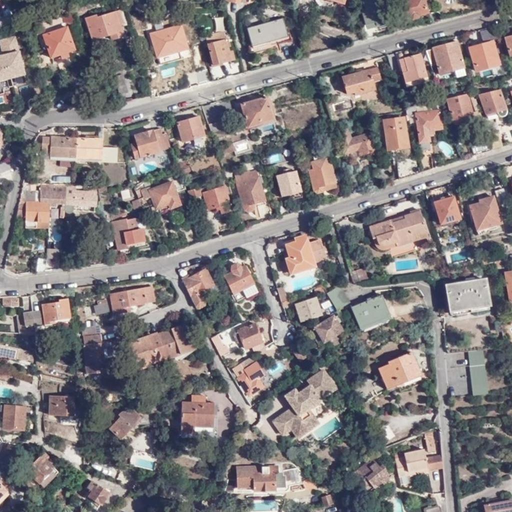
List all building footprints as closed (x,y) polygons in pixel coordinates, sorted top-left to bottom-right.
[(386,22),(379,0),(362,0),(365,8),(361,10),(365,24),(372,23),(373,26),(386,22)] [(428,12),(424,0),(403,0),(396,2),(401,20),(428,12)] [(450,11),(446,0),(438,0),(442,14),(450,11)] [(124,38),(116,12),(97,18),(97,16),(86,19),(93,42),(111,36),(113,42),(124,38)] [(66,23),(64,18),(46,23),(45,22),(39,23),(45,30),(66,23)] [(285,30),(282,18),(248,28),(252,43),(250,44),(253,53),(280,45),(280,42),(291,39),(287,29),(285,30)] [(159,45),(154,46),(157,57),(159,56),(161,64),(182,58),(180,50),(188,48),(182,25),(164,30),(161,22),(155,24),(157,32),(155,32),(159,45)] [(75,52),(68,29),(44,37),(51,60),(75,52)] [(480,42),(490,41),(489,30),(479,31),(480,42)] [(150,34),(154,46),(159,45),(155,32),(150,34)] [(228,52),(225,39),(208,45),(213,65),(234,60),(231,52),(228,52)] [(425,51),(430,64),(436,63),(440,74),(453,71),(454,77),(465,74),(457,41),(432,47),(432,49),(425,51)] [(501,64),(495,41),(469,48),(475,71),(501,64)] [(22,53),(0,59),(0,85),(29,78),(22,53)] [(428,81),(420,54),(399,59),(407,87),(428,81)] [(376,58),(368,60),(370,69),(342,76),(347,92),(354,91),(356,93),(375,88),(372,78),(381,76),(376,58)] [(128,92),(124,74),(117,76),(120,94),(128,92)] [(93,85),(88,77),(74,86),(80,94),(93,85)] [(506,109),(499,89),(479,94),(485,114),(495,111),(497,114),(502,115),(505,113),(506,109)] [(459,122),(462,119),(462,115),(472,113),(467,93),(445,97),(451,119),(453,122),(455,123),(457,123),(459,122)] [(475,112),(478,111),(475,101),(473,95),(470,97),(475,112)] [(240,105),(246,121),(259,118),(260,123),(274,119),(267,97),(240,105)] [(442,128),(439,109),(416,112),(420,142),(429,140),(430,144),(435,143),(432,129),(442,128)] [(204,135),(199,117),(177,123),(183,142),(204,135)] [(384,119),(387,145),(398,144),(398,147),(408,146),(403,117),(384,119)] [(227,118),(208,124),(211,133),(230,127),(227,118)] [(259,118),(246,121),(248,127),(260,123),(259,118)] [(377,150),(371,132),(351,138),(348,126),(346,127),(345,124),(337,126),(347,158),(377,150)] [(131,144),(134,158),(169,148),(166,134),(162,134),(160,128),(135,135),(137,143),(131,144)] [(498,132),(488,134),(493,149),(502,146),(498,132)] [(76,157),(76,138),(51,137),(51,139),(43,139),(43,152),(50,153),(56,153),(68,154),(68,157),(76,157)] [(103,148),(103,139),(76,138),(76,157),(86,158),(86,154),(103,155),(103,148)] [(474,155),(484,152),(480,138),(469,141),(474,155)] [(233,143),(216,148),(219,155),(236,150),(233,143)] [(110,162),(118,162),(118,148),(110,148),(110,162)] [(420,156),(424,171),(433,168),(430,153),(420,156)] [(190,173),(185,157),(177,159),(183,175),(190,173)] [(336,183),(331,165),(328,166),(327,159),(312,162),(314,169),(309,171),(314,189),(315,191),(317,192),(320,192),(322,190),(322,186),(336,183)] [(376,164),(383,185),(391,182),(385,159),(376,164)] [(397,163),(399,179),(421,172),(418,159),(397,163)] [(303,197),(296,171),(276,176),(281,196),(291,193),(293,200),(303,197)] [(352,188),(361,186),(362,186),(358,173),(348,176),(352,188)] [(183,181),(182,176),(174,178),(177,190),(185,188),(183,181)] [(266,203),(258,176),(237,182),(245,210),(247,212),(250,212),(253,210),(254,207),(266,203)] [(136,193),(139,199),(143,197),(145,199),(152,196),(157,207),(170,202),(171,207),(181,203),(172,181),(151,189),(150,187),(145,189),(141,191),(136,193)] [(140,189),(144,187),(142,182),(133,186),(134,188),(135,191),(136,193),(145,189),(141,191),(140,189)] [(30,183),(23,183),(17,211),(25,211),(24,228),(48,229),(49,205),(50,202),(38,201),(39,190),(30,190),(30,183)] [(65,184),(30,183),(30,190),(39,190),(38,201),(50,202),(50,200),(56,201),(55,203),(61,203),(61,206),(64,206),(64,205),(65,199),(65,193),(65,184)] [(232,211),(225,186),(204,193),(209,211),(221,207),(223,213),(232,211)] [(203,202),(199,188),(188,192),(193,205),(203,202)] [(74,193),(65,193),(65,199),(64,205),(73,205),(73,204),(95,206),(96,194),(95,193),(95,189),(79,192),(80,190),(74,190),(74,193)] [(508,203),(504,189),(496,191),(501,206),(508,203)] [(459,217),(452,196),(433,202),(440,223),(459,217)] [(477,229),(488,226),(501,222),(493,196),(483,199),(483,201),(470,205),(477,229)] [(135,209),(143,207),(140,200),(133,201),(135,209)] [(160,206),(162,211),(171,207),(170,202),(160,206)] [(109,209),(101,210),(102,214),(103,223),(112,222),(117,251),(128,248),(127,243),(144,240),(141,228),(137,229),(135,218),(126,219),(126,218),(112,220),(109,209)] [(396,242),(397,245),(413,240),(411,235),(425,230),(420,210),(419,210),(418,209),(410,211),(410,213),(404,215),(404,218),(390,222),(390,219),(368,226),(371,239),(376,237),(378,244),(383,245),(396,242)] [(411,235),(413,240),(427,235),(425,230),(411,235)] [(314,252),(322,249),(321,247),(323,246),(321,243),(320,243),(319,241),(308,245),(305,236),(295,239),(296,242),(286,245),(290,258),(286,259),(291,274),(315,267),(314,263),(318,262),(314,252)] [(165,240),(170,251),(177,249),(172,237),(165,240)] [(383,249),(397,245),(396,242),(383,245),(378,244),(376,237),(371,239),(373,244),(374,246),(376,248),(379,250),(383,249)] [(128,248),(117,251),(117,254),(145,249),(144,240),(127,243),(128,248)] [(323,249),(322,249),(314,252),(318,262),(326,259),(323,249)] [(59,255),(58,269),(67,268),(68,255),(59,255)] [(37,257),(36,272),(45,270),(46,257),(37,257)] [(245,298),(257,292),(244,267),(241,268),(238,265),(233,266),(231,269),(231,273),(223,278),(232,295),(241,291),(245,298)] [(353,269),(349,270),(352,280),(355,284),(367,279),(364,269),(354,272),(353,269)] [(189,278),(183,282),(189,295),(195,307),(206,302),(204,298),(221,289),(218,283),(214,284),(206,270),(198,273),(197,272),(189,276),(189,278)] [(489,305),(485,280),(446,285),(450,311),(489,305)] [(349,301),(339,284),(326,292),(336,309),(349,301)] [(321,295),(326,292),(321,285),(313,289),(315,293),(319,291),(321,295)] [(154,302),(151,287),(110,295),(113,314),(133,311),(133,306),(154,302)] [(284,287),(277,288),(279,295),(286,293),(284,287)] [(286,293),(279,295),(281,302),(288,299),(286,293)] [(389,315),(381,295),(351,306),(360,326),(389,315)] [(321,315),(315,296),(295,303),(300,321),(321,315)] [(19,308),(19,298),(6,297),(5,307),(19,308)] [(32,309),(31,297),(22,298),(23,310),(32,309)] [(70,318),(67,299),(59,299),(59,302),(41,304),(44,324),(54,323),(54,320),(70,318)] [(92,304),(93,315),(107,314),(106,303),(92,304)] [(41,313),(33,314),(34,327),(43,326),(41,313)] [(24,315),(24,316),(25,328),(33,327),(31,314),(24,315)] [(338,323),(343,320),(339,314),(334,317),(338,323)] [(342,330),(338,323),(334,317),(333,315),(315,326),(324,340),(342,330)] [(20,335),(34,337),(33,327),(25,328),(24,316),(18,317),(20,335)] [(254,353),(264,347),(262,341),(261,341),(258,334),(259,329),(257,325),(254,324),(238,330),(240,335),(237,337),(239,342),(242,341),(245,348),(251,346),(254,353)] [(82,327),(83,335),(100,333),(99,325),(95,326),(90,326),(87,327),(82,327)] [(191,346),(184,325),(157,335),(156,333),(129,343),(137,364),(144,362),(146,366),(165,358),(166,360),(185,353),(184,349),(191,346)] [(318,344),(324,340),(315,326),(309,330),(318,344)] [(83,337),(84,345),(84,347),(85,361),(86,374),(104,372),(103,359),(101,334),(83,337)] [(213,343),(219,354),(224,350),(218,340),(213,343)] [(287,348),(298,362),(305,357),(294,343),(287,348)] [(32,361),(32,353),(29,352),(29,351),(0,345),(0,356),(15,359),(16,358),(27,361),(27,360),(32,361)] [(468,350),(474,395),(488,393),(488,392),(483,349),(468,350)] [(420,374),(411,352),(389,362),(390,364),(379,369),(388,389),(398,384),(401,391),(431,378),(428,371),(420,374)] [(239,389),(242,393),(245,391),(248,395),(261,387),(257,380),(263,377),(251,359),(240,366),(244,372),(246,375),(238,381),(242,387),(239,389)] [(290,428),(314,412),(310,408),(322,400),(320,397),(336,386),(323,368),(307,380),(310,384),(299,391),(296,387),(285,395),(293,406),(273,420),(282,434),(290,428)] [(236,378),(238,381),(246,375),(244,372),(236,378)] [(48,414),(59,414),(73,414),(73,407),(73,396),(47,396),(48,414)] [(104,411),(107,405),(99,401),(95,407),(103,412),(104,411)] [(359,406),(367,420),(377,415),(368,401),(359,406)] [(213,427),(214,403),(181,403),(180,434),(193,434),(193,426),(213,427)] [(27,410),(26,405),(0,404),(0,410),(2,411),(1,428),(22,428),(22,410),(27,410)] [(73,414),(59,414),(59,417),(76,417),(76,407),(73,407),(73,414)] [(120,440),(139,420),(132,413),(120,416),(116,412),(104,423),(109,429),(108,430),(120,440)] [(297,438),(320,423),(314,412),(290,428),(297,438)] [(386,441),(393,437),(386,423),(378,427),(386,441)] [(436,449),(433,432),(424,434),(427,450),(436,449)] [(393,455),(397,473),(406,471),(405,468),(424,464),(420,445),(400,450),(401,453),(393,455)] [(79,464),(79,450),(71,449),(71,463),(79,464)] [(53,461),(43,451),(25,469),(42,486),(57,471),(50,464),(53,461)] [(437,465),(435,452),(428,452),(429,465),(437,465)] [(373,459),(351,477),(352,478),(356,478),(366,495),(369,493),(382,483),(383,485),(389,480),(385,470),(383,467),(379,469),(373,459)] [(253,489),(275,488),(275,486),(285,486),(285,476),(283,477),(283,471),(277,471),(277,466),(261,466),(261,472),(253,473),(253,489)] [(431,491),(442,491),(441,471),(429,472),(431,491)] [(15,480),(27,491),(33,486),(21,475),(15,480)] [(316,481),(311,476),(304,479),(305,487),(316,486),(316,481)] [(234,492),(238,477),(229,477),(224,492),(234,492)] [(356,478),(352,478),(361,490),(366,495),(356,478)] [(99,505),(109,492),(91,480),(86,488),(91,491),(87,497),(99,505)] [(5,492),(0,497),(0,504),(8,496),(5,492)] [(378,510),(369,493),(366,495),(370,500),(371,510),(378,510)] [(321,497),(324,505),(329,503),(334,501),(331,494),(321,497)] [(511,511),(511,501),(511,500),(501,502),(500,498),(489,500),(489,504),(484,505),(485,511),(511,511)]
